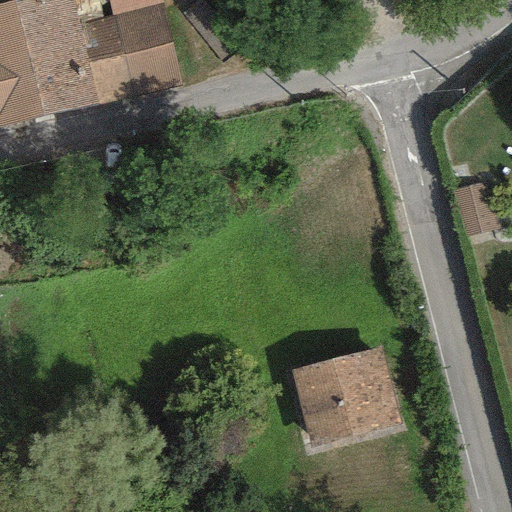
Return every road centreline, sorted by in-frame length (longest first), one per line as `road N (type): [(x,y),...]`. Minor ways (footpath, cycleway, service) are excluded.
road 1 (residential): [(502,511),(385,63)]
road 2 (residential): [(0,155),(385,63)]
road 3 (residential): [(385,63),(471,31),(511,2)]
